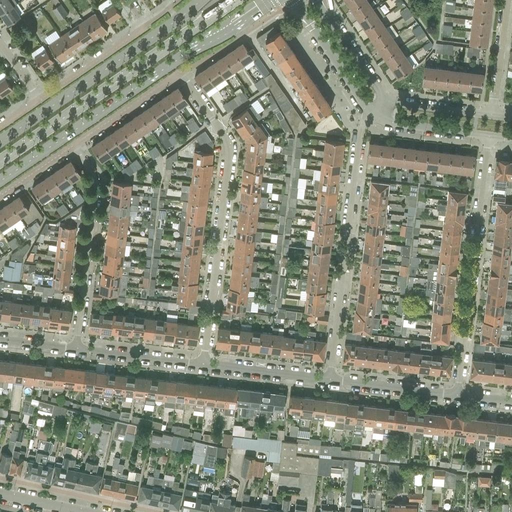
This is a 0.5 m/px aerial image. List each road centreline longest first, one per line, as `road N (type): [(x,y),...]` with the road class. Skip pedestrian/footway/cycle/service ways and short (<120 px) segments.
road 1 (residential): [(72,148),(180,74),(220,131),(227,174),(202,364)]
road 2 (secondary): [(0,181),(276,0)]
road 3 (residential): [(329,380),(361,131),(372,114)]
road 4 (residential): [(488,137),(457,395)]
road 5 (secondary): [(205,0),(0,142)]
road 6 (residential): [(75,349),(94,181),(72,148)]
road 7 (residential): [(130,0),(148,25),(38,101)]
road 8 (tertiary): [(294,0),(372,114)]
road 9 (residential): [(457,395),(329,380)]
road 10 (residential): [(329,380),(202,364)]
road 11 (residential): [(202,364),(75,349)]
road 12 (tertiary): [(385,99),(317,0)]
